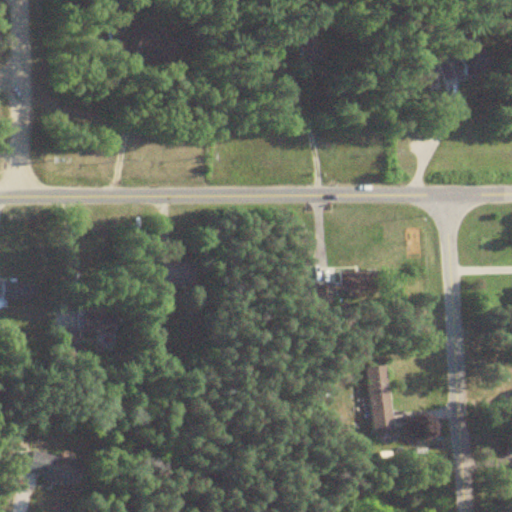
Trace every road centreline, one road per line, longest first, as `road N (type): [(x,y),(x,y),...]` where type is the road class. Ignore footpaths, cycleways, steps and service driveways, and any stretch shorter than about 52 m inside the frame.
road 1 (residential): [(0,193),(511,191)]
road 2 (residential): [(462,511),(450,192)]
